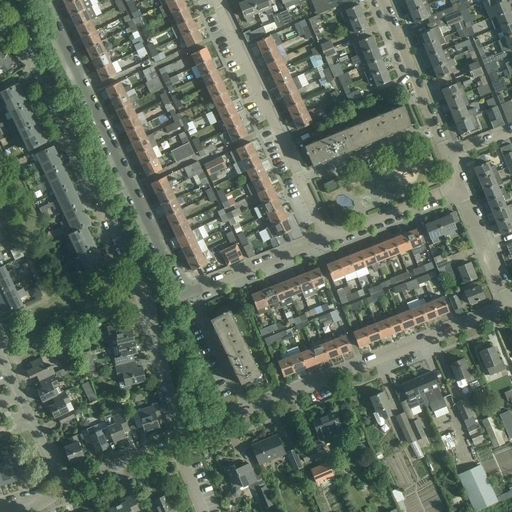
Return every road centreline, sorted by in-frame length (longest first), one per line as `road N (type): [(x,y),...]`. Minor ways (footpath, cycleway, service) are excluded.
road 1 (residential): [(181,438),(141,287),(4,0)]
road 2 (residential): [(43,0),(182,286),(197,290),(326,238)]
road 3 (unclassified): [(247,409),(508,308)]
road 4 (residential): [(300,180),(214,0)]
road 5 (residential): [(447,158),(383,0)]
road 6 (residential): [(62,489),(0,352)]
road 7 (residential): [(326,238),(457,185)]
road 8 (residential): [(508,308),(457,185)]
road 9 (unclassified): [(62,489),(181,438)]
road 10 (residential): [(300,180),(415,133)]
